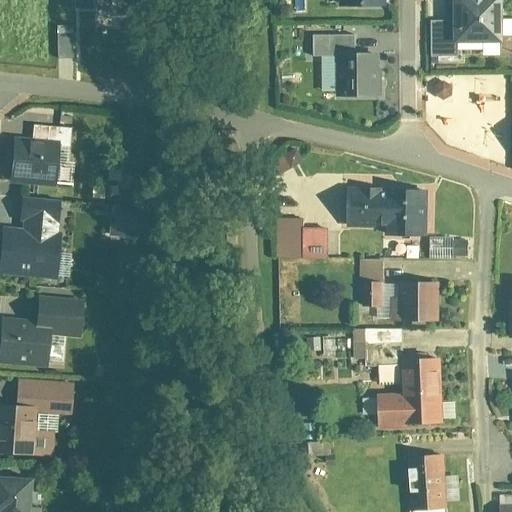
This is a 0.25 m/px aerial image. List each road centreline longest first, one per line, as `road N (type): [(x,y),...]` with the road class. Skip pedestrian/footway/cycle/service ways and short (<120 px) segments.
road 1 (residential): [(245,119),(253,282),(275,458),(290,510)]
road 2 (residential): [(491,183),(480,331),(488,451)]
road 3 (residential): [(0,85),(245,119)]
road 4 (residential): [(245,119),(410,159)]
road 5 (residential): [(410,159),(405,0)]
